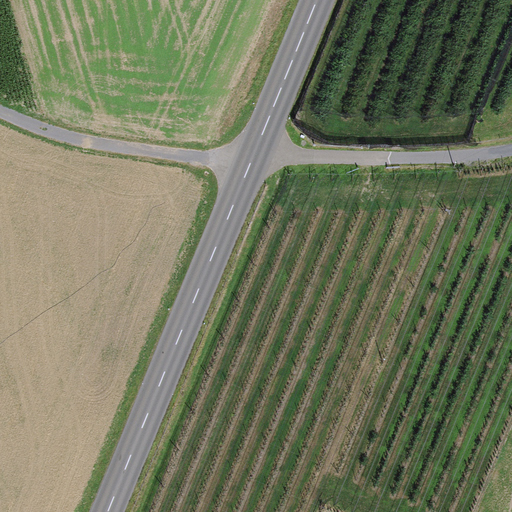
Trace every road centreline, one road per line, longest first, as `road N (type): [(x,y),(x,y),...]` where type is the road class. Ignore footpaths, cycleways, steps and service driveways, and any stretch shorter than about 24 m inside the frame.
road 1 (tertiary): [(315,0),(107,511)]
road 2 (track): [(0,107),(57,131),(173,153),(255,148)]
road 3 (track): [(511,148),(429,155),(255,148)]
